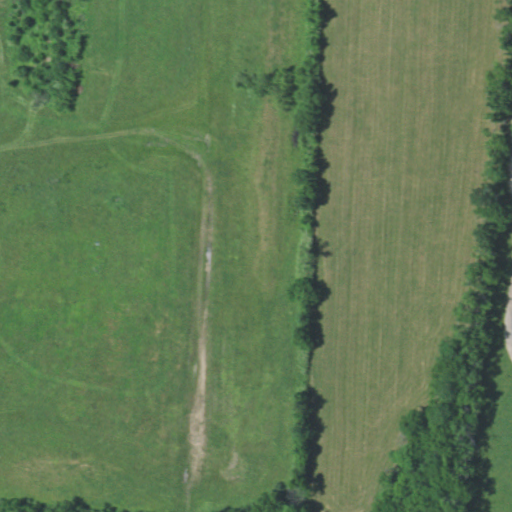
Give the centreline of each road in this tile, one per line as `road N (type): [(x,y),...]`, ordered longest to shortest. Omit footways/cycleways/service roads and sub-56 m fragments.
road 1 (residential): [(204,0),(192,511)]
road 2 (residential): [(0,411),(292,425)]
road 3 (residential): [(0,212),(194,225)]
